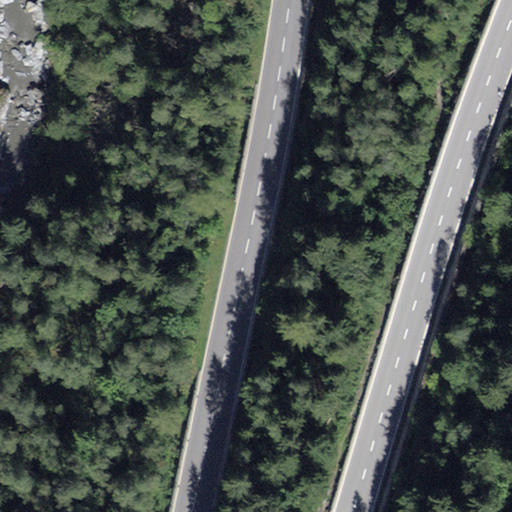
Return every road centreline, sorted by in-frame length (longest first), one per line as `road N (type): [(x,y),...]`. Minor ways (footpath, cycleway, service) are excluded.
road 1 (tertiary): [(193,511),(291,0)]
road 2 (secondary): [(353,511),(449,191),(511,18)]
